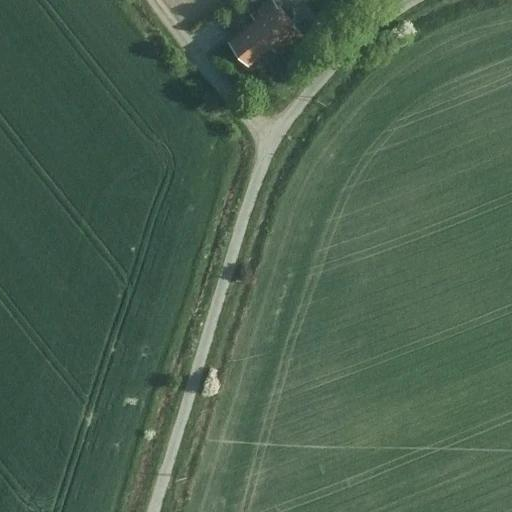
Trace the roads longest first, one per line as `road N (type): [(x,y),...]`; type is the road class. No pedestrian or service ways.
road 1 (unclassified): [(410,0),(361,21),(266,145),(196,323),(144,511)]
road 2 (track): [(149,0),(266,145)]
